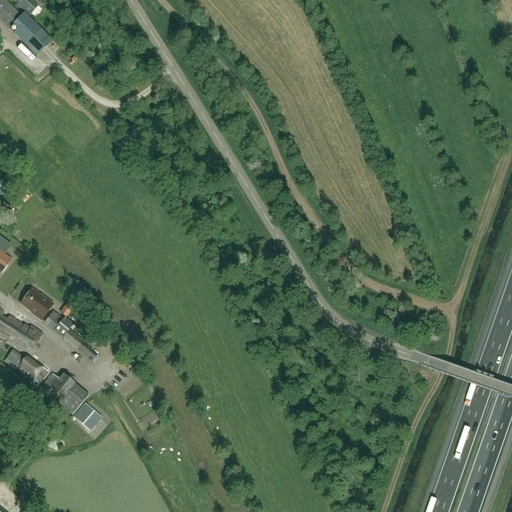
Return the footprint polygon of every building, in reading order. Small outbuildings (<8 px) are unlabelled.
[(0,0),(0,23),(5,28),(18,16),(1,0),(0,0)] [(11,0),(30,16),(38,7),(30,0),(11,0)] [(21,17),(13,25),(18,29),(14,34),(36,56),(51,41),(24,14),(21,17)] [(0,273),(2,274),(13,260),(0,250),(0,273)] [(40,296),(31,290),(21,304),(35,315),(35,316),(41,320),(53,305),(40,296)] [(94,351),(83,342),(84,341),(70,329),(74,325),(64,316),(65,314),(57,307),(44,323),(53,331),(62,339),(91,362),(97,355),(93,352),(94,351)] [(7,320),(2,316),(4,313),(0,309),(0,336),(7,341),(6,342),(20,352),(21,350),(26,353),(39,333),(30,327),(28,330),(23,327),(23,326),(9,316),(7,320)] [(37,388),(48,372),(27,357),(25,360),(13,351),(4,362),(16,370),(15,370),(31,382),(30,383),(37,388)] [(71,357),(67,363),(79,370),(83,364),(71,357)] [(52,375),(41,389),(73,416),(76,412),(76,413),(89,396),(75,384),(76,383),(64,375),(58,380),(52,375)] [(77,420),(91,432),(101,419),(88,408),(77,420)]
